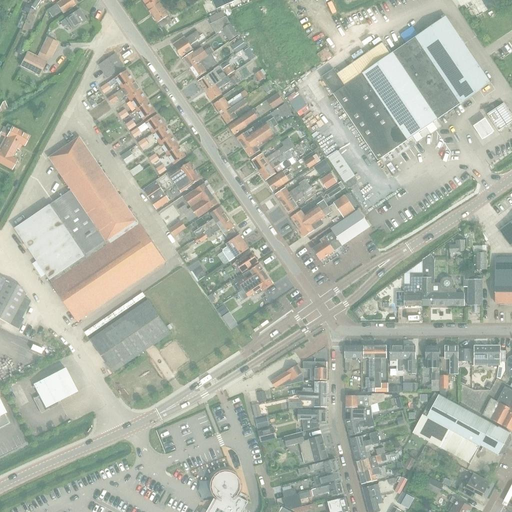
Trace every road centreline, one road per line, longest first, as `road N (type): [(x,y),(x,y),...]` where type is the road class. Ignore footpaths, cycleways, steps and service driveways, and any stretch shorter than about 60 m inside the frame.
road 1 (unknown): [(2,235),(69,338),(170,261),(161,230),(70,102)]
road 2 (tertiary): [(0,489),(157,413),(323,312)]
road 3 (residential): [(323,312),(119,15)]
road 4 (residential): [(0,241),(119,15)]
road 5 (tertiary): [(323,312),(511,179)]
road 6 (residential): [(340,330),(334,420),(360,511)]
road 7 (residential): [(511,330),(340,330)]
